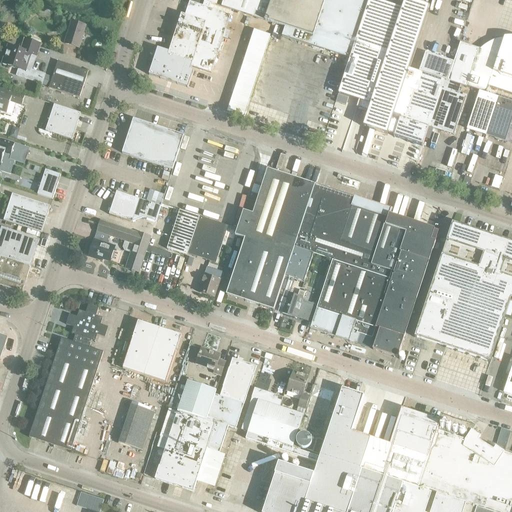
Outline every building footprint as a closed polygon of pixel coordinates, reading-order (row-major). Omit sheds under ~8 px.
[(254,17),(264,21),(271,0),(223,0),(221,7),(254,18),(254,17)] [(271,0),(264,21),(285,27),(282,37),(349,59),(368,0),(271,0)] [(423,147),(429,128),(444,80),(419,72),(409,69),(430,8),(407,0),(405,0),(402,9),(375,0),(368,0),(349,59),(350,59),(338,94),(359,101),(356,108),(368,112),(363,127),(387,135),(388,133),(394,135),(393,137),(423,147)] [(230,32),(225,30),(230,16),(209,9),(203,7),(190,2),(185,16),(181,15),(169,53),(158,49),(149,76),(188,88),(194,72),(190,71),(191,67),(211,74),(223,38),(228,40),(230,32)] [(72,22),(68,33),(82,38),(86,27),(72,22)] [(244,118),(271,36),(255,31),(228,112),(244,118)] [(82,38),(68,33),(64,44),(79,49),(82,38)] [(460,43),(454,62),(447,81),(461,86),(479,92),(486,94),(488,87),(511,94),(511,37),(511,38),(507,38),(503,38),(499,39),(495,41),(491,42),(487,45),(484,47),(480,50),(460,43)] [(17,50),(13,49),(12,47),(9,46),(7,47),(6,50),(7,51),(4,60),(3,60),(2,63),(3,65),(6,66),(7,66),(19,70),(17,77),(42,85),(45,76),(31,71),(36,57),(40,47),(29,43),(29,41),(26,41),(24,42),(23,44),(24,45),(23,47),(17,50)] [(310,50),(309,56),(328,62),(329,56),(310,50)] [(419,72),(444,80),(447,81),(454,62),(425,53),(419,72)] [(50,87),(49,89),(80,99),(88,72),(58,62),(53,78),(50,87)] [(461,86),(447,81),(444,80),(429,128),(454,136),(466,98),(458,95),(461,86)] [(0,111),(7,114),(11,102),(22,106),(25,96),(0,88),(0,111)] [(467,130),(486,136),(494,111),(496,111),(496,110),(497,110),(500,99),(479,92),(467,130)] [(494,111),(486,136),(505,142),(511,120),(511,102),(500,99),(497,110),(496,110),(496,111),(494,111)] [(54,105),(48,124),(44,123),(40,135),(53,139),(54,135),(72,141),(81,114),(54,105)] [(122,154),(173,170),(184,136),(134,120),(122,154)] [(10,138),(16,139),(19,130),(15,128),(12,130),(10,138)] [(10,160),(15,144),(0,139),(0,171),(2,172),(7,159),(10,160)] [(37,195),(53,200),(61,176),(46,170),(37,195)] [(285,277),(295,248),(315,186),(267,170),(253,215),(243,212),(237,230),(235,236),(245,240),(226,296),(274,311),(285,277)] [(462,189),(468,191),(472,179),(466,177),(462,189)] [(492,187),(499,190),(503,179),(496,177),(492,187)] [(316,184),(315,186),(295,248),(307,253),(329,188),(316,184)] [(435,231),(435,230),(391,215),(393,209),(329,188),(307,253),(313,255),(333,261),(310,329),(357,345),(360,334),(372,338),(375,329),(379,330),(373,350),(397,358),(439,232),(435,231)] [(117,192),(109,215),(132,223),(144,218),(156,222),(161,207),(117,192)] [(4,221),(42,233),(50,207),(12,195),(4,221)] [(180,211),(167,250),(187,256),(187,255),(199,217),(180,211)] [(199,217),(187,255),(216,264),(225,237),(228,227),(199,217)] [(126,269),(139,273),(144,258),(151,238),(138,233),(101,221),(97,232),(125,242),(134,245),(131,253),(126,269)] [(511,244),(459,227),(458,229),(453,228),(454,224),(452,223),(414,338),(490,363),(511,298),(511,244)] [(228,227),(225,237),(234,240),(235,236),(237,230),(228,227)] [(2,228),(0,232),(0,256),(31,267),(40,240),(2,228)] [(94,240),(88,257),(97,260),(98,258),(110,263),(114,249),(103,246),(104,243),(94,240)] [(128,252),(131,253),(134,245),(125,242),(124,245),(123,245),(124,245),(127,252),(128,252)] [(304,283),(313,255),(307,253),(295,248),(285,277),(304,283)] [(0,256),(0,285),(22,293),(31,267),(0,256)] [(199,293),(215,298),(220,281),(213,279),(214,276),(209,274),(208,277),(205,276),(199,293)] [(283,314),(297,319),(305,293),(300,291),(297,297),(289,295),(283,314)] [(62,339),(29,438),(71,452),(104,353),(89,348),(92,341),(95,342),(97,335),(105,338),(108,328),(100,325),(103,319),(96,316),(98,309),(88,305),(86,313),(79,311),(77,318),(69,315),(66,325),(74,328),(72,334),(75,335),(73,343),(62,339)] [(123,369),(166,384),(182,336),(138,322),(123,369)] [(214,374),(219,375),(221,376),(226,363),(219,361),(221,355),(202,349),(196,365),(215,371),(214,374)] [(207,420),(216,423),(228,427),(236,429),(256,367),(232,359),(220,397),(215,395),(207,420)] [(298,407),(305,410),(310,396),(303,394),(308,379),(307,377),(295,373),(293,374),(287,392),(301,397),(298,407)] [(178,411),(207,420),(215,395),(216,391),(188,382),(178,411)] [(393,511),(403,484),(432,493),(477,508),(490,511),(511,511),(511,455),(504,453),(505,452),(496,446),(494,450),(478,440),(480,436),(471,431),(465,440),(437,431),(440,421),(422,415),(402,408),(391,446),(390,445),(351,433),(363,396),(342,390),(320,456),(293,447),(248,433),(246,439),(318,463),(314,476),(279,464),(263,511),(393,511)] [(251,398),(241,431),(248,433),(293,447),(303,415),(251,398)] [(216,423),(207,420),(178,411),(159,469),(155,480),(171,485),(193,492),(207,450),(208,450),(216,423)] [(316,414),(306,411),(301,426),(311,429),(316,414)] [(497,446),(506,452),(511,433),(511,432),(503,430),(497,446)] [(425,511),(432,493),(403,484),(393,511),(425,511)] [(475,511),(477,508),(432,493),(425,511),(475,511)]
